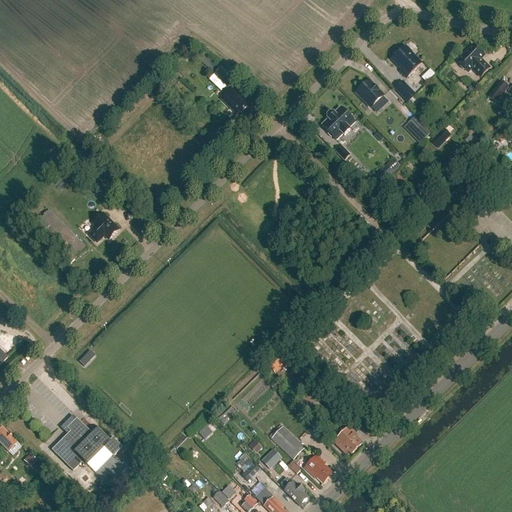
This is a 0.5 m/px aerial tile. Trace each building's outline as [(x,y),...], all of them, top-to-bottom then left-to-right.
[(474,47),(458,63),(460,65),(461,68),(463,71),(466,71),(469,73),(472,70),(481,79),(490,69),(481,61),(484,57),(474,47)] [(411,53),(407,49),(406,49),(405,48),(392,60),(402,71),(400,72),(407,79),(422,65),(412,55),(411,53)] [(246,106),(249,103),(234,89),(233,89),(230,86),(235,80),(222,68),(215,76),(227,88),(223,93),(226,96),(222,101),(237,116),(240,113),(242,115),(248,108),(246,106)] [(422,76),(426,82),(436,75),(432,70),(422,76)] [(374,87),(369,82),(357,94),(372,109),(384,98),(379,93),(380,92),(374,87)] [(509,88),(501,82),(489,98),(497,104),(509,88)] [(416,97),(403,83),(396,90),(409,104),(416,97)] [(356,124),(344,112),(341,109),(335,115),(334,114),(331,114),(328,117),(328,120),(329,121),(322,127),(337,142),(343,136),(345,137),(351,131),(349,130),(356,124)] [(416,132),(424,140),(431,134),(423,125),(416,132)] [(438,149),(450,136),(445,130),(432,144),(438,149)] [(351,156),(342,147),(336,153),(345,162),(351,156)] [(383,185),(392,176),(394,174),(387,167),(376,178),(383,185)] [(87,249),(49,211),(32,228),(70,266),(87,249)] [(102,216),(92,226),(95,228),(88,236),(97,244),(104,237),(109,242),(119,232),(118,232),(111,225),(102,216)] [(85,357),(79,363),(84,368),(90,362),(85,357)] [(335,400),(331,405),(344,418),(349,413),(335,400)] [(113,458),(122,448),(112,438),(109,441),(96,428),(90,434),(76,420),(66,430),(69,433),(52,451),(73,472),(81,464),(85,467),(87,465),(95,473),(112,457),(113,458)] [(229,438),(210,421),(196,436),(215,453),(229,438)] [(306,449),(283,428),(272,440),(294,461),(306,449)] [(0,444),(8,453),(17,444),(1,429),(0,429),(0,444)] [(332,442),(346,456),(349,453),(351,456),(362,445),(354,436),(355,435),(349,429),(339,439),(337,438),(332,442)] [(258,454),(264,447),(256,440),(250,447),(258,454)] [(273,452),(262,462),(271,471),(282,460),(273,452)] [(30,456),(24,462),(30,469),(36,462),(30,456)] [(323,485),(333,475),(325,467),(326,465),(316,456),(304,469),(316,480),(317,479),(323,485)] [(301,471),(293,463),(289,467),(297,475),(301,471)] [(254,465),(242,476),(249,484),(261,473),(254,465)] [(14,486),(25,495),(29,490),(22,484),(25,481),(21,478),(14,486)] [(284,493),(285,492),(300,508),(304,504),(305,504),(307,502),(307,500),(309,499),(303,494),(304,493),(298,486),(296,488),(288,480),(279,488),(284,493)] [(114,491),(119,487),(114,482),(110,487),(114,491)] [(268,511),(284,511),(282,510),(284,509),(265,490),(256,499),(268,511)] [(224,509),(229,503),(225,500),(225,499),(219,494),(214,499),(224,509)] [(203,503),(209,510),(216,504),(210,497),(203,503)] [(242,508),(246,511),(251,511),(258,505),(250,497),(245,502),(247,504),(242,508)] [(95,502),(101,508),(104,504),(98,499),(95,502)]
